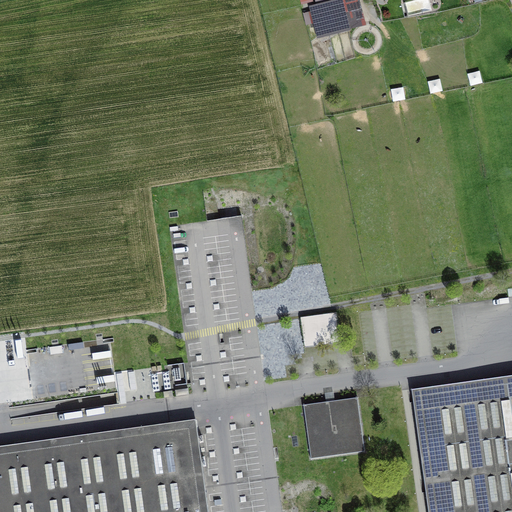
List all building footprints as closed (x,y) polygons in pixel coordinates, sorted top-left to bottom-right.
[(335,0),(336,3),(309,10),(318,42),(350,34),(346,19),(363,15),(358,0),(335,0)] [(335,317),(303,321),(306,349),(338,345),(335,317)] [(95,372),(113,371),(112,348),(94,348),(95,372)] [(428,511),(511,511),(511,380),(412,394),(428,511)] [(305,409),(312,462),(365,455),(358,402),(305,409)] [(0,511),(207,511),(195,424),(0,451),(0,511)]
